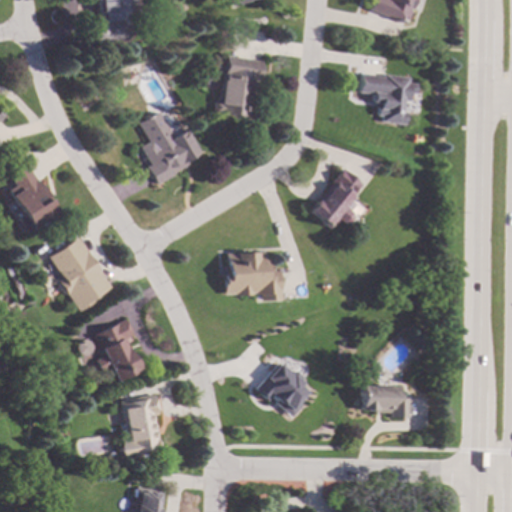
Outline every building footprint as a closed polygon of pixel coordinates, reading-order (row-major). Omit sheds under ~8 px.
[(131,0),(133,15),(126,16),(127,24),(124,24),(124,34),(121,35),(121,40),(86,43),(84,23),(96,22),(94,0),(131,0)] [(409,0),(406,9),(405,9),(405,11),(402,19),(400,20),(398,24),(363,10),(367,0),(409,0)] [(257,62),(253,82),(249,81),(245,101),(248,102),(245,119),(206,112),(208,101),(212,102),(218,66),(220,66),(222,56),(257,62)] [(377,77),(378,75),(402,78),(402,83),(410,84),(409,94),(403,94),(402,101),(397,101),(396,112),(400,113),(399,125),(374,122),(375,116),(370,115),(371,103),(365,102),(366,94),(352,92),(354,74),(377,77)] [(166,137),(181,130),(193,153),(178,160),(181,165),(165,174),(166,176),(148,185),(139,167),(142,166),(133,147),(141,142),(131,123),(153,112),(166,137)] [(29,181),(31,180),(50,215),(16,234),(8,219),(15,215),(1,190),(8,186),(0,172),(18,162),(29,181)] [(355,185),(342,200),(347,204),(342,211),(344,212),(345,216),(345,219),(343,222),(339,223),(335,222),(330,219),(322,230),(300,213),(335,169),(355,185)] [(101,287),(83,299),(85,302),(69,312),(49,282),(53,279),(39,257),(69,238),(101,287)] [(258,262),(264,262),(264,271),(271,271),(273,300),(252,301),(252,295),(228,296),(228,294),(216,294),(214,266),(219,265),(218,254),(257,251),(258,262)] [(117,320),(125,336),(116,340),(131,371),(109,382),(103,368),(93,373),(87,361),(96,357),(85,335),(117,320)] [(77,340),(82,342),(84,347),(82,353),(77,355),(71,353),(69,348),(71,342),(77,340)] [(302,396),(292,386),(294,384),(272,364),(248,390),(261,402),(264,399),(282,417),(302,396)] [(395,387),(395,398),(403,399),(402,418),(385,417),(385,413),(369,412),(369,410),(354,410),(355,386),(395,387)] [(149,395),(152,415),(148,416),(154,454),(117,459),(112,424),(117,424),(113,400),(149,395)] [(156,492),(154,509),(157,509),(156,511),(126,511),(129,488),(156,492)]
